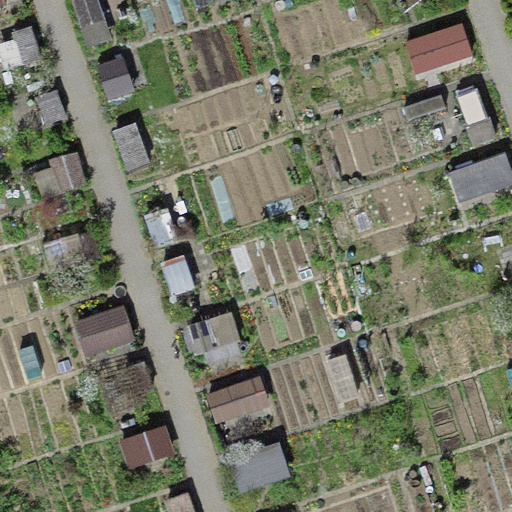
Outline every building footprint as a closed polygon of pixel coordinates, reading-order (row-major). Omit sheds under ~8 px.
[(96,0),(70,0),(68,1),(86,56),(112,48),(96,0)] [(29,30),(0,39),(0,58),(4,70),(39,59),(29,30)] [(120,61),(96,70),(107,101),(132,92),(120,61)] [(479,90),(454,99),(472,149),(497,139),(479,90)] [(54,92),(25,102),(35,129),(63,120),(54,92)] [(133,126),(111,133),(124,169),(146,161),(133,126)] [(511,161),(509,152),(479,163),(486,184),(511,174),(511,161)] [(75,155),(34,168),(44,199),(85,186),(75,155)] [(165,210),(143,217),(154,251),(176,243),(165,210)] [(92,235),(71,242),(77,258),(97,251),(92,235)] [(182,258),(160,266),(171,298),(193,290),(182,258)] [(230,314),(185,328),(195,360),(209,356),(214,373),(245,363),(230,314)] [(124,315),(92,327),(102,353),(134,341),(124,315)] [(141,366),(121,373),(131,401),(151,394),(141,366)] [(162,429),(117,445),(127,474),(172,458),(162,429)] [(250,488),(235,493),(241,511),(249,511),(257,509),(250,488)] [(189,511),(185,499),(161,507),(163,511),(189,511)]
